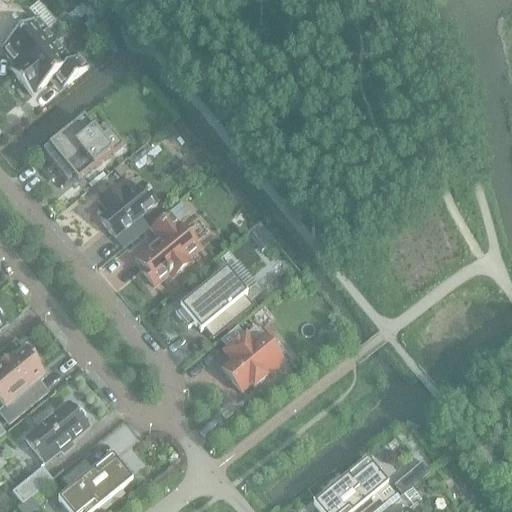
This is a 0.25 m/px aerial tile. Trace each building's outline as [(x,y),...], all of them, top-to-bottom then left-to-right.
[(56,44),(46,32),(55,25),(39,4),(30,12),(37,21),(1,51),(14,68),(10,71),(15,78),(56,44)] [(66,89),(88,71),(78,59),(72,64),(56,44),(15,78),(32,98),(56,78),(66,89)] [(80,174),(84,179),(124,147),(111,131),(100,140),(84,120),(43,154),(68,184),(80,174)] [(118,189),(99,205),(108,216),(100,223),(115,241),(116,241),(123,250),(148,229),(141,220),(157,207),(142,188),(127,200),(118,189)] [(160,242),(137,261),(145,271),(142,274),(154,289),(169,277),(172,280),(191,265),(188,261),(199,252),(176,224),(187,215),(181,208),(151,232),(160,242)] [(253,309),(244,298),(247,295),(227,271),(180,309),(181,310),(175,315),(188,330),(194,325),(201,334),(204,331),(212,342),(253,309)] [(264,376),(282,361),(264,339),(263,340),(255,330),(246,337),(225,354),(233,364),(223,373),(241,395),(251,387),(254,391),(267,380),(264,376)] [(47,395),(38,384),(43,380),(35,371),(39,368),(26,353),(15,362),(13,360),(0,370),(0,403),(5,410),(0,413),(0,416),(9,427),(47,395)] [(71,446),(90,430),(85,424),(85,418),(80,412),(74,411),(69,405),(54,417),(50,412),(35,424),(39,430),(24,442),(45,467),(60,454),(63,457),(73,449),(71,446)] [(98,511),(133,483),(116,462),(98,477),(86,461),(60,482),(68,493),(58,502),(66,511),(82,511),(93,504),(98,511)] [(402,498),(431,474),(422,464),(394,487),(402,498)] [(378,511),(386,506),(377,495),(388,486),(372,467),(352,483),(348,478),(313,506),(318,511),(347,511),(348,511),(378,511)] [(22,507),(52,482),(42,470),(12,495),(22,507)] [(409,511),(412,510),(402,498),(384,511),(409,511)]
